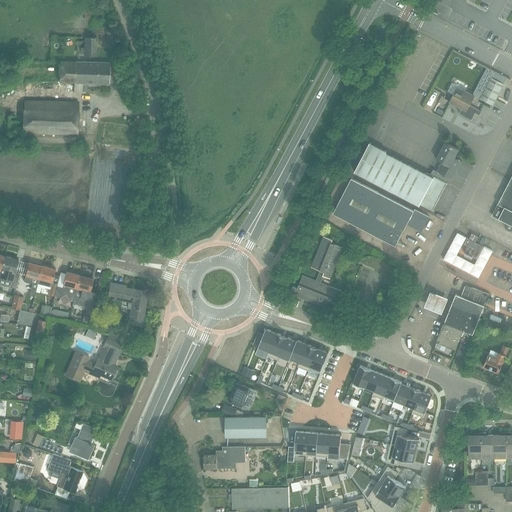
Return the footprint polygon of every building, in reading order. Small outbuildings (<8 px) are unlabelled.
[(84,56),(87,56),(97,57),(97,38),(84,38),(84,56)] [(60,83),(99,84),(109,84),(110,63),(60,62),(60,83)] [(504,84),(491,77),(480,99),(493,105),(504,84)] [(450,102),(461,109),(464,103),(469,105),(474,96),(458,87),(450,102)] [(24,136),(68,137),(78,137),(78,103),(24,102),(24,117),(9,117),(8,132),(24,133),(24,136)] [(477,109),(469,105),(464,103),(461,109),(459,114),(471,120),(477,109)] [(420,204),(433,210),(450,178),(452,180),(461,162),(454,158),(459,150),(445,142),(436,160),(442,162),(437,172),(433,170),(430,176),(425,173),(386,153),(387,152),(370,143),(355,172),(419,206),(420,204)] [(511,177),(492,216),(501,220),(501,219),(506,222),(505,223),(505,224),(505,225),(505,226),(506,228),(508,229),(508,230),(510,230),(511,230),(511,177)] [(333,214),(396,246),(407,224),(422,232),(430,217),(414,209),(414,211),(351,178),(333,214)] [(469,238),(476,242),(478,237),(472,234),(469,238)] [(314,269),(320,271),(316,281),(302,276),(303,277),(302,279),(299,285),(298,289),(293,286),(290,293),(289,293),(289,294),(330,310),(330,309),(329,309),(332,302),(333,299),(337,300),(340,292),(341,292),(341,291),(320,283),(323,276),(330,279),(329,280),(330,280),(343,247),(342,247),(342,248),(340,247),(335,245),(332,244),(333,240),(327,238),(324,237),(325,236),(324,236),(311,268),(312,269),(312,267),(314,268),(314,269)] [(464,253),(476,259),(483,246),(467,238),(464,245),(467,246),(464,253)] [(5,256),(0,275),(0,277),(12,280),(11,285),(16,287),(20,274),(15,272),(18,260),(5,256)] [(28,263),(26,272),(24,280),(24,282),(32,284),(30,295),(35,296),(37,286),(42,266),(28,263)] [(48,295),(54,297),(57,287),(52,286),(56,269),(42,266),(37,286),(50,289),(48,295)] [(79,275),(66,272),(62,288),(57,287),(54,297),(60,298),(67,294),(70,301),(73,302),(79,275)] [(76,288),(74,297),(87,300),(86,306),(85,308),(93,310),(95,303),(97,293),(90,291),(93,279),(79,275),(76,288)] [(465,280),(480,288),(483,282),(468,275),(465,280)] [(129,323),(131,324),(141,326),(148,292),(135,290),(125,288),(126,286),(110,283),(108,297),(129,301),(128,306),(132,307),(129,323)] [(494,294),(497,289),(486,284),(483,289),(494,294)] [(452,304),(437,342),(456,350),(460,340),(466,343),(470,333),(473,335),(481,315),(484,306),(489,294),(466,285),(461,297),(456,295),(452,304)] [(9,300),(10,292),(3,291),(2,299),(9,300)] [(24,298),(15,296),(11,308),(21,310),(24,298)] [(35,333),(43,335),(46,322),(38,320),(35,333)] [(259,331),(254,345),(259,347),(269,351),(277,333),(266,329),(264,333),(259,331)] [(269,351),(268,356),(278,360),(279,358),(288,337),(277,333),(269,351)] [(288,337),(279,358),(289,362),(291,358),(290,358),(297,341),(288,337)] [(65,376),(80,382),(84,372),(99,379),(100,375),(111,380),(117,367),(114,365),(119,353),(120,353),(124,346),(107,338),(104,346),(109,348),(106,356),(100,354),(98,359),(97,358),(95,364),(89,362),(90,358),(75,351),(65,376)] [(297,341),(290,358),(291,358),(300,362),(307,344),(297,340),(297,341)] [(456,356),(465,359),(470,346),(461,343),(456,356)] [(300,362),(298,367),(309,371),(310,369),(318,348),(307,344),(300,362)] [(488,356),(487,358),(483,367),(499,373),(509,348),(503,345),(500,353),(498,352),(495,359),(488,356)] [(318,348),(310,369),(320,373),(329,353),(318,348)] [(361,365),(353,385),(365,389),(365,387),(372,370),(361,365)] [(372,370),(365,387),(375,391),(382,374),(372,370)] [(375,391),(373,395),(384,400),(385,397),(384,397),(392,378),(382,374),(375,391)] [(392,378),(384,397),(385,397),(395,401),(395,400),(402,383),(402,382),(392,378)] [(237,383),(230,401),(243,407),(246,408),(249,407),(256,390),(250,388),(237,383)] [(402,383),(395,400),(404,404),(411,387),(402,383)] [(411,387),(404,404),(414,408),(415,408),(418,400),(422,391),(418,389),(411,387)] [(414,408),(412,412),(419,415),(424,417),(433,395),(422,391),(418,400),(415,408),(414,408)] [(222,411),(231,415),(233,416),(236,409),(225,405),(222,411)] [(82,423),(88,425),(90,419),(84,417),(82,423)] [(226,437),(236,437),(267,437),(267,417),(226,418),(226,437)] [(70,452),(79,455),(88,459),(93,445),(91,444),(91,443),(90,443),(96,429),(77,421),(74,427),(80,430),(77,439),(75,438),(71,446),(72,446),(70,452)] [(395,426),(391,444),(417,450),(417,448),(419,439),(405,436),(407,429),(395,426)] [(289,446),(288,461),(294,462),(295,454),(306,455),(308,432),(296,431),(295,447),(289,446)] [(308,432),(306,455),(317,456),(319,433),(308,432)] [(319,433),(317,456),(328,457),(329,452),(328,452),(330,434),(319,433)] [(477,433),(477,436),(469,436),(469,459),(482,459),(482,433),(477,433)] [(486,433),(482,433),(482,459),(494,459),(494,435),(486,435),(486,433)] [(502,435),(494,435),(494,459),(507,458),(506,433),(502,433),(502,435)] [(330,434),(328,452),(329,452),(340,453),(342,435),(330,434)] [(39,447),(59,455),(61,449),(49,444),(50,442),(42,439),(39,447)] [(391,444),(387,462),(398,465),(400,459),(414,462),(417,450),(391,444)] [(245,446),(233,447),(223,447),(223,451),(216,451),(216,455),(204,455),(204,469),(214,469),(236,467),(236,462),(246,461),(245,446)] [(57,486),(70,491),(74,493),(83,472),(69,466),(71,460),(54,453),(47,469),(61,474),(57,486)] [(16,462),(12,479),(27,485),(33,467),(20,463),(16,462)] [(388,467),(378,482),(400,496),(407,487),(395,479),(398,473),(388,467)] [(378,482),(368,498),(372,501),(371,503),(377,506),(382,499),(394,506),(400,496),(378,482)] [(289,487),(232,489),(233,509),(290,507),(289,487)] [(364,498),(346,503),(348,511),(360,511),(367,510),(364,498)] [(10,499),(8,511),(7,511),(15,511),(16,510),(19,510),(21,501),(10,499)] [(50,511),(35,508),(26,506),(24,511),(67,511),(69,507),(51,500),(49,504),(53,505),(50,511)] [(348,511),(346,503),(328,508),(328,511),(348,511)]
